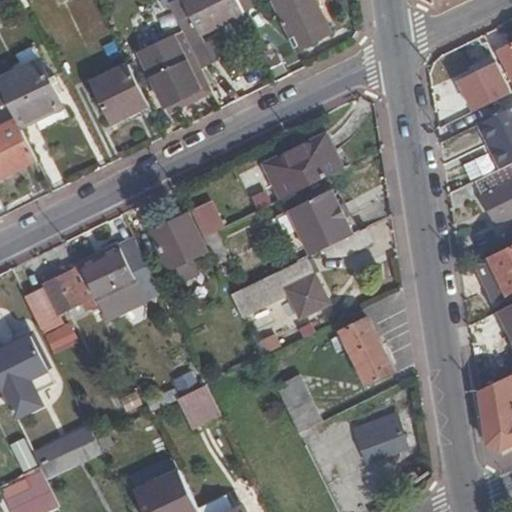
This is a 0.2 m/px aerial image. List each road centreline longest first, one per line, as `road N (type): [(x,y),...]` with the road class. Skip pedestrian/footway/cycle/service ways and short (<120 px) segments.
road 1 (tertiary): [(396,54),(465,500)]
road 2 (residential): [(0,248),(396,54)]
road 3 (residential): [(396,54),(504,0)]
